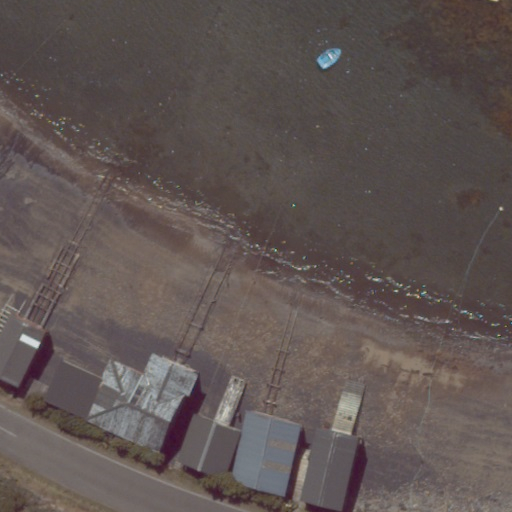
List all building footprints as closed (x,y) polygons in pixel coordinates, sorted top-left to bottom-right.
[(45,333),(11,318),(0,343),(0,379),(20,388),(45,333)] [(109,360),(72,344),(48,399),(159,448),(192,374),(154,357),(145,376),(109,360)] [(230,483),(285,496),(302,423),(247,410),(230,483)] [(197,418),(180,463),(217,477),(234,432),(197,418)] [(300,502),(341,511),(358,439),(317,429),(300,502)]
